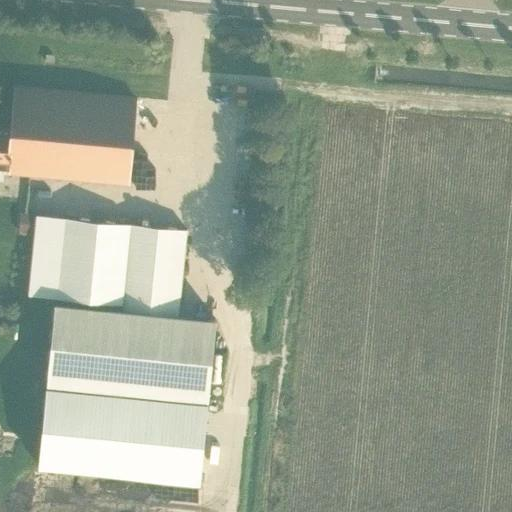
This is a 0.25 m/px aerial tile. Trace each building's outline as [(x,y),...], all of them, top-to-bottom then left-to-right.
[(231,176),(242,87),(211,83),(200,172),(231,176)] [(0,129),(0,167),(6,168),(6,174),(129,185),(129,183),(136,97),(13,87),(9,130),(0,129)] [(233,180),(220,180),(219,212),(232,212),(233,180)] [(35,234),(37,214),(23,213),(21,233),(35,234)] [(187,229),(37,214),(35,234),(28,295),(124,305),(123,310),(55,303),(39,466),(200,482),(216,320),(178,316),(187,229)]
